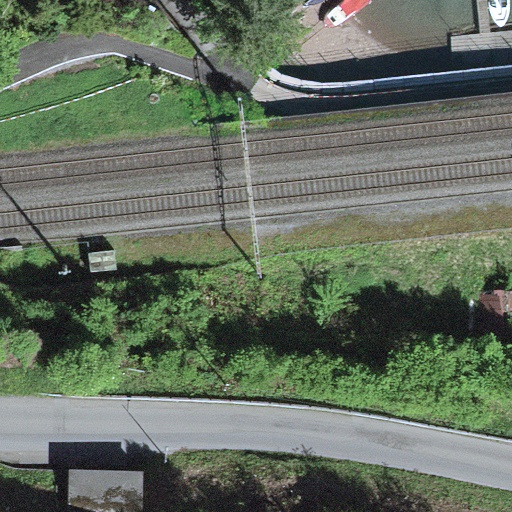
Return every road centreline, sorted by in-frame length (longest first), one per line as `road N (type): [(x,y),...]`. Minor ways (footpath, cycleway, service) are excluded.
road 1 (residential): [(0,419),(285,428),(511,467)]
road 2 (residential): [(511,79),(281,101),(181,0)]
road 3 (track): [(281,101),(96,42),(61,44),(0,66)]
